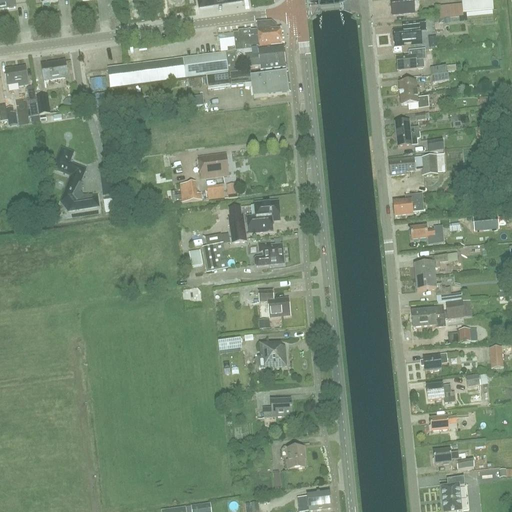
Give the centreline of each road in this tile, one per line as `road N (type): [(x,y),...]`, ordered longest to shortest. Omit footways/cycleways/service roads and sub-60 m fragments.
road 1 (unclassified): [(415,511),(363,3)]
road 2 (tertiary): [(351,511),(300,9)]
road 3 (tertiary): [(0,52),(300,9)]
